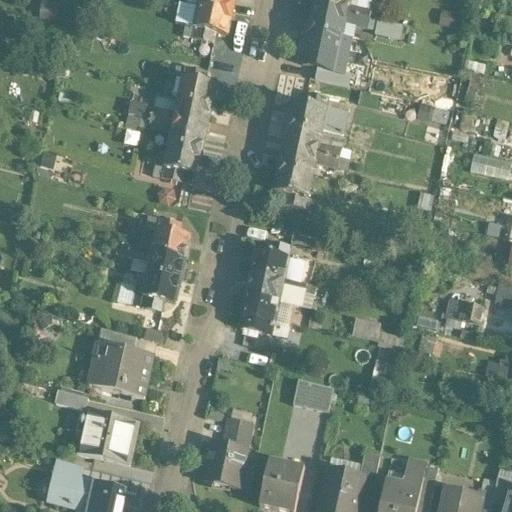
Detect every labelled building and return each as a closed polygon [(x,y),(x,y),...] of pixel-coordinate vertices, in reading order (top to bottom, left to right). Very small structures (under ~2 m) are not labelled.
[(234,0),(201,0),(199,9),(231,16),(234,0)] [(349,0),(316,0),(314,11),(346,18),(349,0)] [(372,0),(349,0),(346,18),(369,23),(371,13),(369,13),(372,0)] [(231,16),(199,9),(194,31),(192,42),(213,47),(216,36),(226,38),(231,16)] [(346,18),(314,11),(309,33),(341,40),(344,28),(346,18)] [(369,23),(346,18),(344,28),(376,35),(378,25),(369,23)] [(383,21),(379,35),(403,42),(407,29),(383,21)] [(194,31),(185,29),(183,40),(192,42),(194,31)] [(341,40),(309,33),(305,55),(315,58),(313,68),(334,73),(336,62),(341,40)] [(346,64),(336,62),(334,73),(344,75),(346,64)] [(186,71),(176,70),(174,80),(183,82),(186,71)] [(207,76),(186,71),(183,82),(179,104),(210,111),(215,89),(205,86),(207,76)] [(328,102),(307,97),(304,108),(293,106),(289,128),(320,135),(321,134),(326,113),(328,102)] [(145,105),(131,103),(128,117),(142,120),(144,110),(145,105)] [(210,111),(179,104),(176,116),(174,126),(206,133),(210,111)] [(153,112),(144,110),(142,120),(151,121),(153,112)] [(176,116),(153,111),(153,112),(151,121),(174,126),(176,116)] [(347,118),(326,113),(321,134),(342,139),(347,118)] [(142,120),(128,117),(125,130),(139,133),(140,129),(149,131),(151,121),(142,120)] [(174,126),(151,121),(149,131),(172,136),(174,126)] [(206,133),(174,126),(172,136),(169,148),(201,154),(206,133)] [(320,135),(289,128),(284,150),(316,157),(318,147),(320,135)] [(341,152),(318,147),(316,157),(339,162),(341,152)] [(201,154),(169,148),(166,160),(164,170),(162,181),(183,185),(185,174),(196,177),(201,154)] [(316,157),(284,150),(279,171),(311,178),(314,167),(316,157)] [(350,154),(341,152),(339,162),(348,164),(350,154)] [(339,162),(316,157),(314,167),(337,172),(337,171),(339,162)] [(166,160),(159,158),(155,168),(164,170),(166,160)] [(348,164),(339,162),(337,171),(346,173),(348,164)] [(164,170),(155,168),(152,178),(162,181),(164,170)] [(311,178),(279,171),(274,194),(285,196),(283,207),(304,212),(306,201),(311,178)] [(316,203),(306,201),(304,212),(313,213),(316,203)] [(159,221),(150,219),(148,230),(157,232),(159,221)] [(180,226),(159,221),(157,232),(152,254),(184,261),(189,239),(178,236),(180,226)] [(38,236),(31,234),(27,245),(35,247),(38,236)] [(320,241),(293,235),(290,246),(317,252),(320,241)] [(290,250),(269,245),(266,256),(256,253),(251,276),(283,283),(283,282),(288,260),(290,250)] [(129,248),(120,246),(118,257),(127,259),(129,248)] [(152,254),(129,248),(127,259),(150,264),(152,254)] [(299,252),(290,250),(288,260),(297,263),(299,252)] [(184,261),(152,254),(150,264),(148,276),(180,283),(184,261)] [(140,309),(162,314),(164,303),(175,305),(180,283),(148,276),(144,291),(143,299),(140,309)] [(283,283),(251,276),(246,298),(278,305),(278,304),(283,283)] [(306,287),(283,282),(283,283),(278,304),(301,309),(303,298),(306,287)] [(144,291),(121,286),(116,304),(131,307),(133,297),(143,299),(144,291)] [(315,289),(306,287),(303,298),(313,300),(315,289)] [(143,299),(133,297),(131,307),(140,309),(143,299)] [(278,305),(246,298),(241,320),(239,331),(271,338),(275,319),(278,305)] [(483,312),(466,309),(463,329),(480,332),(483,312)] [(284,321),(275,319),(271,338),(280,339),(283,327),(284,321)] [(360,320),(357,337),(381,342),(385,326),(360,320)] [(296,329),(283,327),(280,339),(294,342),(296,329)] [(166,338),(145,331),(143,341),(163,347),(166,338)] [(137,342),(103,333),(100,345),(134,354),(137,342)] [(134,354),(100,345),(96,361),(108,364),(101,391),(143,402),(154,359),(134,354)] [(333,393),(298,384),(293,408),(328,415),(333,393)] [(87,402),(59,396),(56,408),(85,414),(87,402)] [(231,411),(228,423),(251,428),(254,416),(231,411)] [(138,426),(92,416),(87,440),(82,439),(78,456),(129,467),(138,426)] [(228,423),(222,448),(246,453),(251,428),(228,423)] [(246,453),(213,446),(204,485),(238,492),(243,468),(246,453)] [(380,460),(364,457),(359,478),(363,479),(375,482),(380,460)] [(294,511),(303,471),(269,463),(259,510),(266,511),(294,511)] [(83,471),(59,466),(56,478),(80,484),(83,471)] [(386,490),(381,511),(415,511),(425,470),(409,467),(403,494),(386,490)] [(255,471),(243,468),(238,492),(236,498),(249,501),(255,471)] [(429,511),(438,473),(425,470),(415,511),(429,511)] [(359,478),(328,472),(319,511),(356,511),(363,479),(359,478)] [(118,491),(94,486),(93,487),(80,484),(56,478),(50,507),(70,511),(72,500),(90,504),(88,511),(117,511),(114,510),(118,491)] [(511,486),(497,482),(495,492),(492,507),(505,511),(511,488),(511,486)] [(477,500),(474,511),(490,511),(492,507),(495,492),(480,488),(477,500)] [(447,493),(442,511),(474,511),(477,500),(447,493)]
